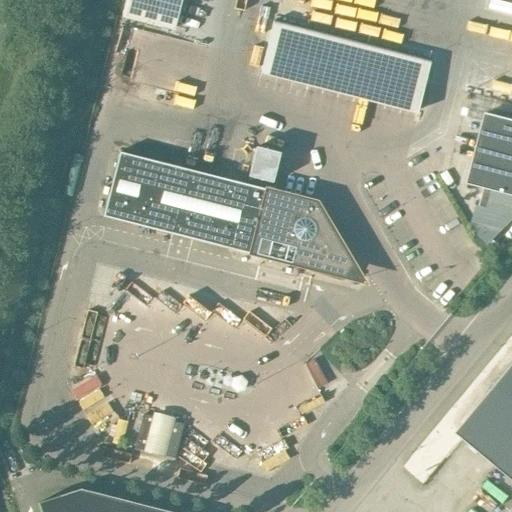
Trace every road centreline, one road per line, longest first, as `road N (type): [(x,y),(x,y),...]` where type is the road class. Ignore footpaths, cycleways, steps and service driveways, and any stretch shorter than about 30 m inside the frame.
road 1 (unknown): [(445,0),(456,35),(428,127),(385,156),(433,254)]
road 2 (unclassified): [(335,511),(511,296)]
road 3 (unknown): [(69,245),(71,214),(98,139),(129,128),(199,125),(221,86)]
